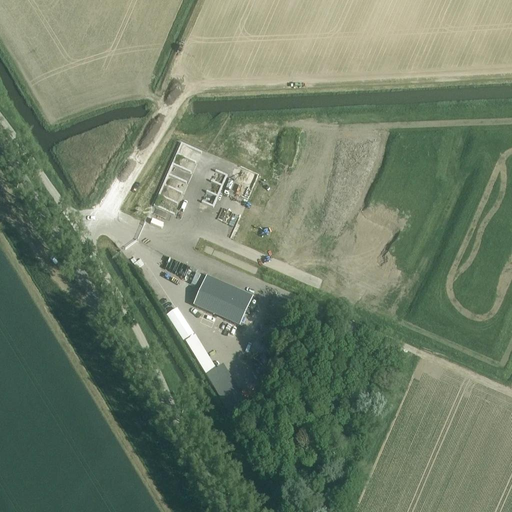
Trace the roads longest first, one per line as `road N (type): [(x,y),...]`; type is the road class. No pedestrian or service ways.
road 1 (unclassified): [(173,426),(0,141)]
road 2 (unclassified): [(173,426),(131,320),(78,229)]
road 3 (unclassified): [(78,229),(0,119)]
